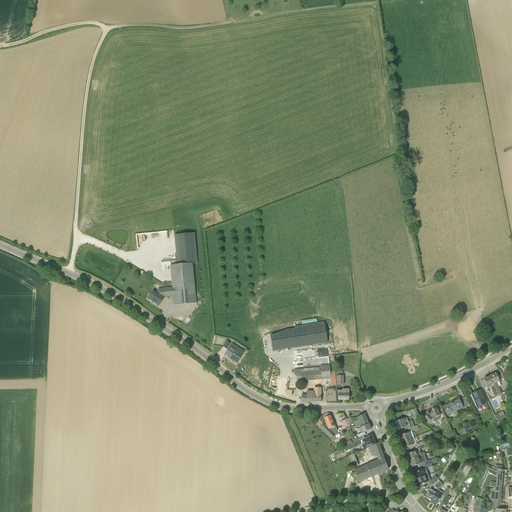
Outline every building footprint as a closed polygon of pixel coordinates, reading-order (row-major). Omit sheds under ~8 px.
[(197,264),(194,233),(174,235),(177,265),(170,266),(172,288),(162,289),(163,291),(159,296),(162,298),(163,297),(173,296),(174,306),(196,303),(192,264),(197,264)] [(163,299),(162,298),(159,296),(153,291),(151,294),(149,294),(148,295),(149,297),(147,299),(151,301),(151,302),(152,301),(153,301),(153,302),(154,302),(154,303),(154,304),(158,306),(163,299)] [(295,327),(295,329),(285,331),(270,336),(273,351),(327,343),(324,323),(295,327)] [(227,349),(231,343),(226,341),(223,346),(227,349)] [(237,363),(242,355),(230,347),(225,354),(233,359),(232,360),(237,363)] [(320,371),(297,373),(297,382),(308,381),(320,380),(321,380),(320,371)] [(344,385),(343,376),(343,371),(336,372),(336,376),(337,385),(344,385)] [(499,381),(496,374),(490,376),(496,390),(499,396),(504,407),(507,406),(505,403),(510,401),(511,389),(504,392),(501,393),(499,387),(501,386),(499,381)] [(495,398),(499,396),(496,390),(490,376),(483,379),(484,379),(480,381),(484,389),(490,386),(495,398)] [(306,395),(301,395),(301,390),(294,390),(294,398),(301,398),(301,402),(320,402),(320,388),(320,381),(314,382),(313,388),(313,391),(310,391),(310,395),(306,395)] [(337,391),(337,399),(348,399),(348,389),(342,390),(342,391),(337,391)] [(486,403),(482,395),(480,390),(471,394),(477,407),(478,407),(486,403)] [(463,408),(461,404),(459,400),(443,407),(446,411),(447,415),(463,408)] [(440,416),(438,412),(436,408),(432,410),(432,411),(429,414),(428,413),(425,417),(431,422),(433,420),(434,421),(436,421),(437,421),(438,420),(439,419),(439,418),(439,417),(439,416),(440,416)] [(333,432),(335,435),(339,434),(335,426),(334,427),(332,420),(328,413),(323,415),(323,416),(325,422),(328,429),(330,429),(333,432)] [(504,414),(500,416),(498,413),(494,415),(497,422),(506,418),(504,414)] [(368,424),(367,420),(364,414),(356,418),(358,420),(353,422),(356,426),(361,426),(361,427),(368,424)] [(325,422),(323,416),(315,422),(318,426),(320,427),(319,428),(330,438),(331,437),(331,438),(335,436),(335,435),(333,432),(330,429),(328,429),(325,422)] [(408,422),(406,418),(403,419),(395,422),(398,430),(407,426),(408,429),(414,427),(412,421),(408,422)] [(348,430),(351,429),(348,424),(346,419),(342,421),(344,426),(346,430),(348,429),(348,430)] [(365,432),(371,429),(368,424),(361,427),(359,428),(361,433),(357,435),(358,438),(363,436),(366,435),(365,432)] [(467,427),(460,430),(462,435),(469,431),(467,428),(467,427)] [(402,442),(413,438),(411,432),(409,432),(400,436),(402,442)] [(375,444),(371,436),(364,439),(363,436),(358,438),(353,440),(355,443),(360,444),(359,442),(360,441),(362,444),(364,443),(366,448),(371,446),(375,444)] [(414,445),(416,444),(413,438),(402,442),(405,448),(414,445)] [(359,481),(388,470),(378,444),(373,445),(368,448),(371,456),(377,457),(378,460),(354,470),(359,481)] [(421,453),(420,450),(425,448),(424,445),(415,448),(416,451),(407,455),(410,461),(423,456),(425,455),(424,452),(421,453)] [(412,467),(419,465),(420,468),(422,467),(431,463),(430,460),(425,462),(423,456),(410,461),(412,467)] [(358,465),(356,460),(350,462),(353,468),(358,465)] [(426,469),(423,470),(414,473),(417,480),(428,475),(426,469)] [(489,471),(486,470),(478,487),(480,488),(488,472),(489,471)] [(428,475),(417,480),(419,486),(428,482),(430,480),(428,475)] [(438,479),(436,476),(430,480),(428,482),(431,484),(438,479)] [(432,487),(430,489),(425,497),(431,500),(436,493),(438,490),(437,490),(438,489),(437,489),(438,488),(442,485),(438,479),(431,484),(430,485),(432,487)] [(448,492),(450,489),(447,487),(444,491),(439,488),(438,489),(437,490),(438,490),(436,493),(431,500),(437,504),(442,496),(445,497),(446,495),(448,492)] [(499,509),(501,488),(495,487),(495,493),(491,492),(491,500),(494,500),(494,502),(491,502),(491,508),(499,509)] [(451,498),(446,495),(438,507),(441,509),(438,511),(447,511),(449,509),(445,507),(451,498)] [(472,510),(476,511),(479,511),(483,500),(477,498),(472,510)]
